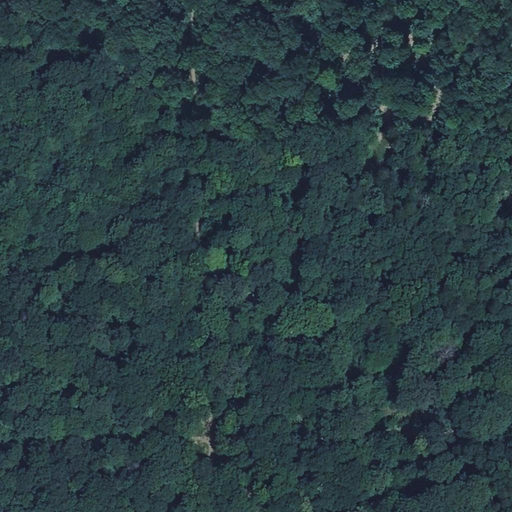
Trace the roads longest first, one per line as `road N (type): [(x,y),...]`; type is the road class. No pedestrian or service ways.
road 1 (track): [(189,0),(209,511)]
road 2 (track): [(206,440),(511,440)]
